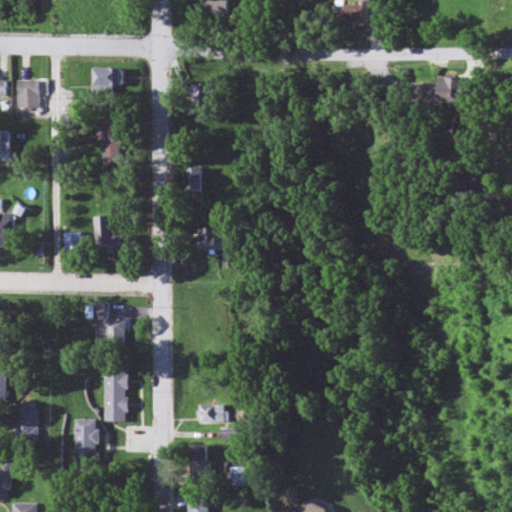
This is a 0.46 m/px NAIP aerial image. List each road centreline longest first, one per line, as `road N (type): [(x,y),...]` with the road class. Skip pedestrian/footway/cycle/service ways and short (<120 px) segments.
road 1 (residential): [(0,43),(511,56)]
road 2 (residential): [(164,511),(163,0)]
road 3 (residential): [(0,285),(166,286)]
